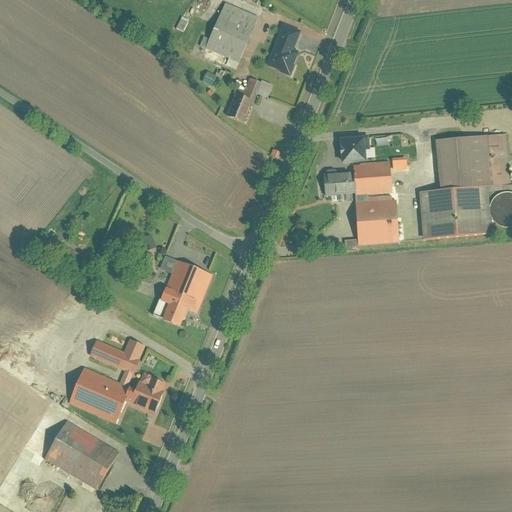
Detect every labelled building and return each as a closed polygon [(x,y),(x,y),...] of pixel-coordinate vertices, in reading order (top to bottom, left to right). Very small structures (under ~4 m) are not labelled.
[(259,19),(225,5),(202,60),(236,74),(259,19)] [(175,30),(182,33),(188,22),(181,18),(175,30)] [(301,34),(283,27),(267,69),(280,74),(279,76),(290,80),(300,55),(294,53),(301,34)] [(206,73),(200,82),(210,88),(215,78),(206,73)] [(235,97),(225,120),(244,128),(260,87),(250,83),(243,100),(235,97)] [(506,138),(435,144),(439,194),(488,190),(511,188),(506,138)] [(365,141),(340,143),(342,168),(359,167),(367,166),(365,141)] [(416,148),(387,150),(388,164),(389,169),(417,167),(416,148)] [(388,164),(367,166),(359,167),(359,169),(353,169),(353,174),(355,197),(355,201),(389,198),(388,195),(392,194),(389,169),(388,164)] [(353,174),(323,176),(325,201),(336,200),(337,204),(346,203),(346,198),(355,197),(353,174)] [(439,194),(419,196),(423,244),(492,237),(488,190),(439,194)] [(389,198),(355,201),(359,249),(399,246),(396,203),(392,203),(391,198),(389,198)] [(152,236),(138,239),(141,252),(155,249),(152,236)] [(212,276),(176,262),(159,305),(168,309),(162,323),(180,330),(187,313),(197,314),(212,276)] [(99,299),(65,279),(39,323),(73,343),(99,299)] [(120,384),(84,369),(68,407),(118,428),(126,408),(157,421),(172,385),(139,371),(142,364),(140,363),(146,350),(129,343),(124,355),(96,344),(89,361),(124,375),(120,384)] [(120,454),(65,424),(43,464),(97,494),(120,454)]
